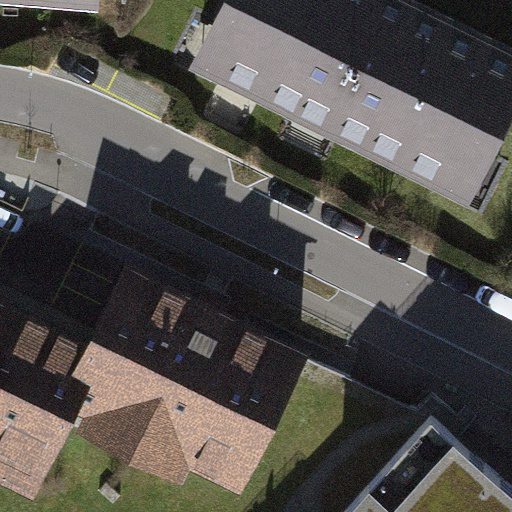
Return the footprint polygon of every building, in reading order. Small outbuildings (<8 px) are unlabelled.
[(101,0),(0,0),(0,5),(99,16),(101,0)] [(511,126),(511,48),(414,0),(223,0),(191,65),(473,204),(511,126)] [(200,497),(272,338),(116,263),(88,314),(36,413),(200,497)] [(0,467),(88,314),(0,266),(0,467)] [(511,511),(511,470),(430,400),(333,511),(511,511)]
